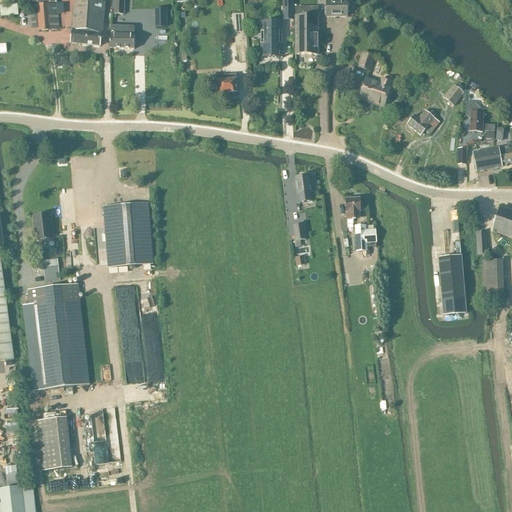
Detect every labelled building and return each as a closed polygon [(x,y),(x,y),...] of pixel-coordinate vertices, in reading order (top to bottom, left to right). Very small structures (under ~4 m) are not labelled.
[(99,47),(104,0),(74,0),(70,44),(99,47)] [(124,15),(124,0),(114,0),(114,15),(124,15)] [(293,0),(282,0),(282,13),(293,13),(293,0)] [(326,17),(346,18),(346,2),(326,1),(326,17)] [(0,7),(1,18),(18,16),(18,4),(0,5),(0,7)] [(48,4),(37,5),(38,31),(49,30),(50,30),(49,4),(48,4)] [(235,16),(233,17),(235,35),(235,43),(235,44),(236,52),(245,51),(242,14),(235,15),(235,16)] [(317,55),(317,17),(295,17),(295,55),(317,55)] [(282,53),(282,22),(260,22),(260,58),(282,58),(282,57),(279,57),(279,53),(282,53)] [(111,26),(109,49),(134,50),(135,36),(134,36),(134,28),(132,27),(111,25),(111,26)] [(368,71),(373,57),(363,53),(358,68),(368,71)] [(236,95),(236,94),(237,94),(235,75),(216,77),(217,82),(213,83),(214,89),(218,89),(218,95),(229,94),(229,95),(230,96),(231,96),(233,96),(234,96),(235,96),(236,95)] [(391,82),(381,79),(380,84),(380,85),(374,104),(384,107),(390,88),(389,87),(391,82)] [(365,80),(359,99),(374,104),(380,85),(380,84),(365,80)] [(453,106),(463,93),(453,86),(443,98),(453,106)] [(464,102),(464,108),(464,115),(465,115),(469,120),(469,131),(470,131),(473,133),(475,131),(481,131),(482,118),(485,115),(474,102),(464,102)] [(401,121),(401,148),(429,148),(429,132),(444,131),(442,107),(432,107),(433,119),(401,121)] [(496,132),(496,128),(482,127),(482,134),(480,134),(480,141),(484,141),(484,139),(494,139),(494,132),(496,132)] [(506,163),(511,162),(511,141),(508,142),(509,146),(473,153),(476,173),(507,167),(506,163)] [(466,149),(458,149),(458,159),(466,159),(466,149)] [(312,175),(308,176),(307,175),(304,175),(302,177),(295,178),(298,204),(312,203),(311,194),(313,192),(312,186),(314,186),(312,175)] [(346,213),(345,213),(345,220),(354,220),(361,220),(361,213),(360,200),(345,200),(346,213)] [(108,268),(152,264),(148,204),(103,207),(108,268)] [(511,211),(499,207),(491,232),(511,239),(511,211)] [(53,239),(50,214),(33,216),(35,241),(53,239)] [(294,242),(300,241),(306,240),(304,225),(292,226),(294,242)] [(365,227),(356,227),(357,240),(359,240),(360,252),(366,252),(366,248),(376,248),(376,237),(376,231),(375,231),(365,231),(365,227)] [(477,256),(487,255),(485,232),(475,233),(477,256)] [(461,256),(439,258),(444,316),(466,314),(461,256)] [(296,267),(306,266),(305,257),(295,258),(296,267)] [(0,361),(13,360),(0,260),(0,361)] [(59,274),(58,266),(43,268),(44,275),(59,274)] [(39,391),(89,385),(77,285),(27,291),(39,391)] [(41,471),(72,468),(66,418),(36,421),(41,471)] [(8,488),(0,489),(0,511),(24,511),(22,496),(21,487),(19,487),(8,488)]
